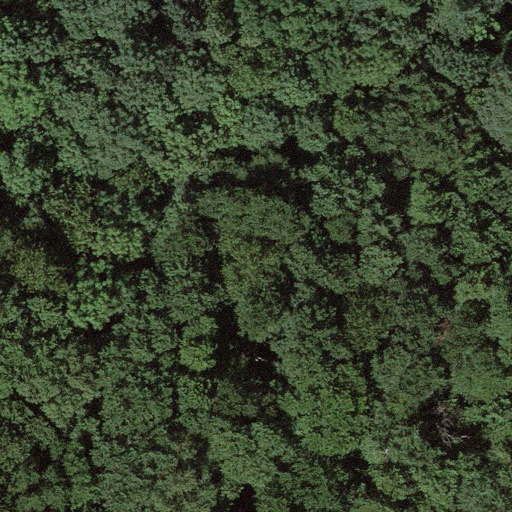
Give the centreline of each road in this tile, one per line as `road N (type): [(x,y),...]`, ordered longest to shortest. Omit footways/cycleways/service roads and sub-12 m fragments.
road 1 (motorway): [(279,0),(511,195)]
road 2 (track): [(299,171),(0,212)]
road 3 (track): [(511,153),(299,171)]
